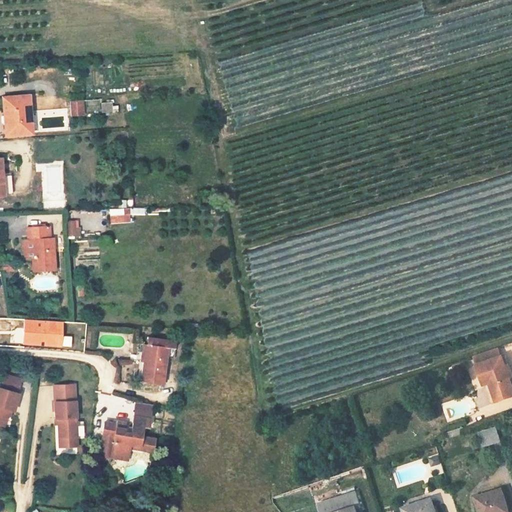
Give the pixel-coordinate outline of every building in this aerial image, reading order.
[(3,96),(4,136),(28,135),(26,96),(3,96)] [(100,99),(88,99),(89,113),(100,112),(100,99)] [(102,113),(113,111),(111,100),(100,102),(102,113)] [(70,115),(82,114),(82,101),(70,101),(70,115)] [(1,176),(0,167),(0,194),(2,194),(2,193),(12,192),(11,175),(1,176)] [(130,222),(130,208),(109,209),(110,223),(130,222)] [(29,238),(49,236),(48,225),(28,227),(29,238)] [(33,272),(56,270),(53,237),(30,239),(33,272)] [(59,321),(19,319),(18,343),(57,346),(59,321)] [(146,338),(145,343),(140,380),(160,383),(163,359),(173,360),(176,342),(146,338)] [(490,385),(497,404),(511,398),(511,384),(510,379),(503,358),(501,359),(498,349),(474,358),(484,387),(490,385)] [(511,374),(506,357),(503,358),(510,379),(511,378),(511,374)] [(452,385),(466,382),(461,363),(448,366),(452,385)] [(75,384),(54,385),(56,419),(59,418),(59,425),(61,447),(79,446),(75,384)] [(490,385),(484,387),(491,406),(497,404),(490,385)] [(0,427),(2,428),(6,415),(8,410),(11,411),(13,411),(18,394),(0,388),(0,427)] [(153,405),(137,403),(136,410),(152,412),(153,405)] [(105,424),(101,457),(113,459),(114,454),(130,456),(131,445),(141,447),(140,450),(154,452),(156,439),(143,437),(144,427),(150,428),(152,412),(136,410),(133,428),(126,427),(126,424),(117,423),(117,426),(105,424)] [(498,427),(479,431),(482,446),(500,443),(498,427)] [(458,429),(448,433),(449,438),(459,434),(458,429)] [(432,468),(443,466),(440,455),(430,458),(432,468)] [(509,511),(503,490),(475,499),(479,511),(509,511)] [(357,511),(356,508),(362,506),(357,491),(316,503),(319,511),(357,511)] [(435,511),(432,501),(404,510),(405,511),(435,511)]
